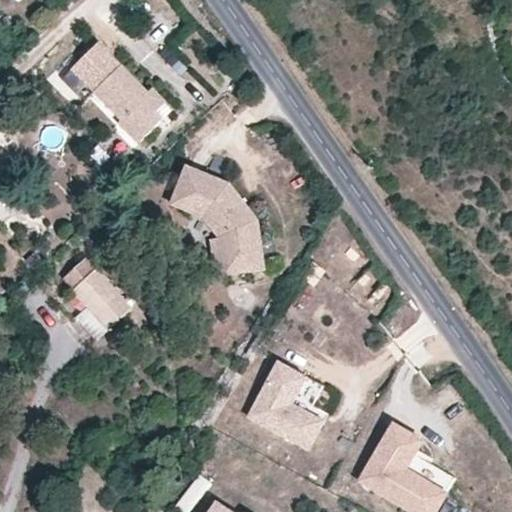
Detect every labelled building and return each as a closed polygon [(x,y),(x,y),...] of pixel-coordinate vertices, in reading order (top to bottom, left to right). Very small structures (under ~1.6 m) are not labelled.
[(71,69),(97,94),(124,66),(99,41),(71,69)] [(124,66),(97,94),(124,121),(127,119),(145,139),(174,112),(154,90),(150,94),(124,66)] [(127,119),(124,121),(120,126),(138,145),(145,139),(127,119)] [(204,216),(204,217),(221,238),(215,243),(215,242),(215,244),(219,281),(261,276),(254,226),(225,190),(216,186),(214,191),(201,185),(203,180),(183,172),(166,210),(187,219),(190,211),(204,216)] [(216,186),(203,181),(201,185),(214,191),(216,186)] [(199,223),(204,217),(190,211),(187,219),(199,223)] [(221,238),(204,217),(199,223),(215,242),(215,243),(221,238)] [(219,281),(215,244),(207,245),(211,282),(219,281)] [(84,259),(61,279),(107,329),(129,309),(84,259)] [(300,276),(314,285),(324,267),(310,259),(300,276)] [(304,380),(279,367),(249,420),(307,452),(318,432),(305,424),(310,414),(291,404),(304,380)] [(424,439),(390,419),(355,480),(410,511),(439,511),(450,492),(407,467),(424,439)] [(149,453),(146,458),(158,467),(161,462),(149,453)] [(158,467),(145,459),(137,471),(149,479),(158,467)]
